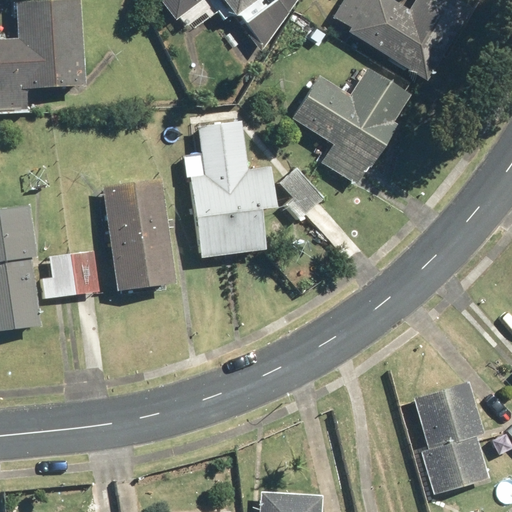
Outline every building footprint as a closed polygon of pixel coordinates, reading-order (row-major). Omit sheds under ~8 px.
[(88,83),(82,0),(50,0),(18,2),(20,37),(0,38),(0,112),(30,110),(29,86),(88,83)] [(163,0),(179,19),(202,0),(227,0),(239,14),(241,12),(263,41),(255,40),(262,50),(265,48),(297,0),(163,0)] [(350,31),(431,80),(473,6),(462,0),(415,0),(411,9),(394,0),(346,0),(336,17),(353,27),(350,31)] [(320,75),(294,118),(335,143),(323,162),(359,184),(370,165),(372,166),(399,123),(395,121),(412,93),(393,79),(369,67),(352,94),(320,75)] [(193,175),(203,256),(268,248),(266,222),(264,207),(279,205),(273,164),(249,167),(242,120),(200,126),(206,173),(193,175)] [(326,197),(297,167),(281,182),(295,197),(287,204),(302,219),(326,197)] [(164,177),(105,186),(119,290),(179,281),(164,177)] [(32,204),(0,208),(0,328),(43,323),(33,257),(40,256),(32,204)] [(43,278),(46,298),(101,291),(95,250),(51,256),(53,276),(43,278)] [(471,382),(416,398),(430,448),(423,451),(435,493),(489,477),(477,435),(486,432),(471,382)] [(266,491),(265,511),(323,511),(324,494),(266,491)]
